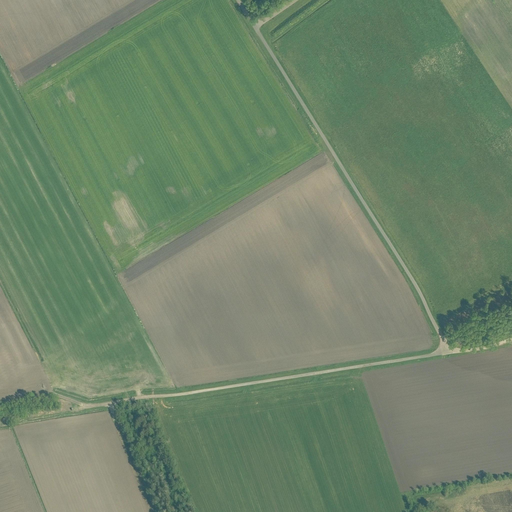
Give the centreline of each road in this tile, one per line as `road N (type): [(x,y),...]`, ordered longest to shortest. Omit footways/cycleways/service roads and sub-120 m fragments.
road 1 (unclassified): [(445,348),(410,276),(238,0)]
road 2 (unclassified): [(98,405),(445,348)]
